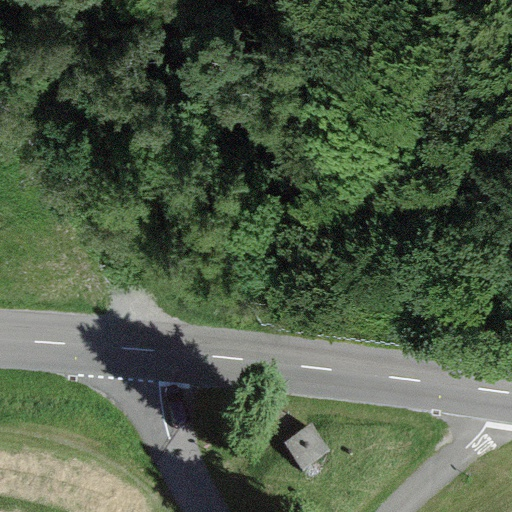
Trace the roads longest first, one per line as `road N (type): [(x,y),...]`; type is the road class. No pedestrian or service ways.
road 1 (tertiary): [(502,403),(143,353)]
road 2 (track): [(143,353),(133,277),(102,199),(45,130),(0,99)]
road 3 (unclassified): [(143,353),(165,440),(207,511)]
road 4 (unclassified): [(502,403),(396,511)]
road 5 (tertiary): [(143,353),(0,349)]
